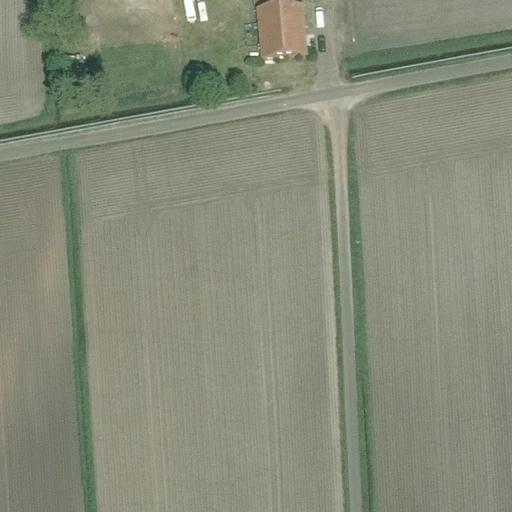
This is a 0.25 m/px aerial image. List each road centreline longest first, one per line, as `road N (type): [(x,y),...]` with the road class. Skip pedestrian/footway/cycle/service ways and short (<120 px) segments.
road 1 (unclassified): [(334,95),(356,511)]
road 2 (unclassified): [(334,95),(0,155)]
road 3 (unclassified): [(511,63),(334,95)]
